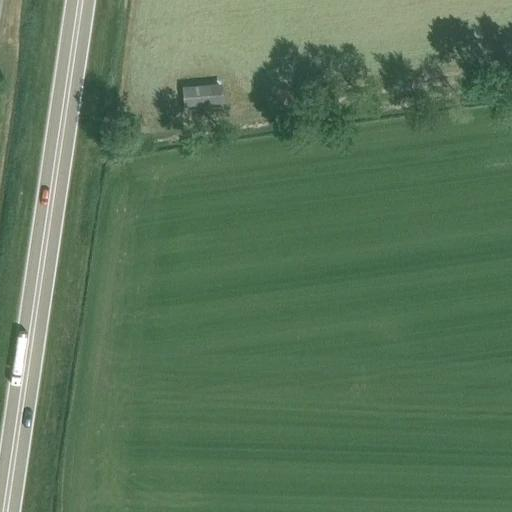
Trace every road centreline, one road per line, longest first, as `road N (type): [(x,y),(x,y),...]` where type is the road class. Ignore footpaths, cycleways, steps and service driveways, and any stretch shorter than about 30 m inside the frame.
road 1 (primary): [(6,511),(80,0)]
road 2 (track): [(134,127),(511,74)]
